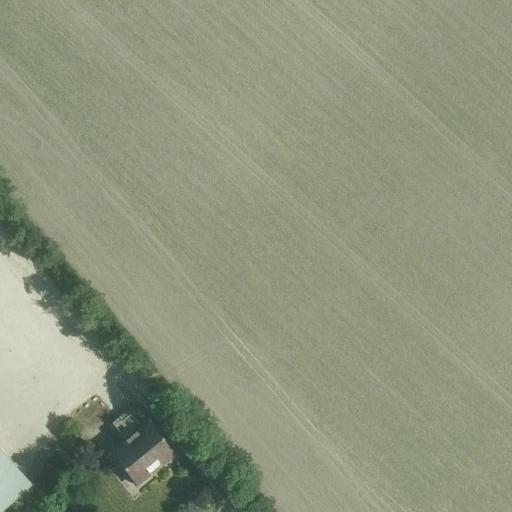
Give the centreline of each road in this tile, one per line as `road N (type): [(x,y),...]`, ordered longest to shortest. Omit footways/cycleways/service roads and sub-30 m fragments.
road 1 (unclassified): [(121,375),(0,242)]
road 2 (track): [(234,511),(121,375)]
